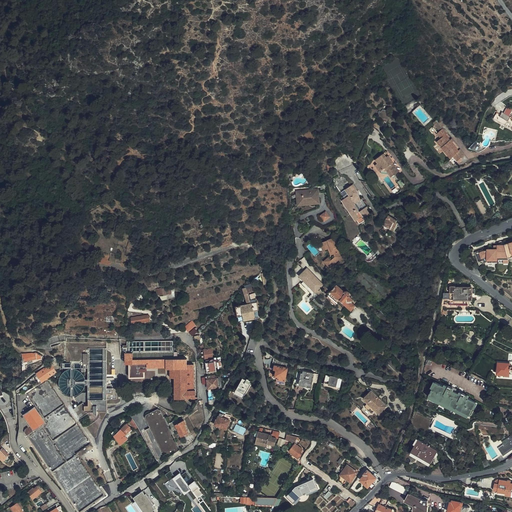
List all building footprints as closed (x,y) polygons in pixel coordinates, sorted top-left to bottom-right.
[(441,127),(446,123),(441,114),(435,119),(441,127)] [(441,127),(435,119),(431,122),(439,131),(442,129),(441,127)] [(458,151),(452,143),(449,140),(445,135),(446,133),(442,129),(439,131),(436,133),(440,138),(436,142),(449,158),(452,156),(457,161),(464,155),(459,150),(458,151)] [(400,171),(389,154),(387,156),(384,153),(375,159),(378,163),(375,165),(380,171),(383,169),(386,170),(391,177),(400,171)] [(379,193),(369,179),(364,182),(374,196),(379,193)] [(353,184),(340,192),(344,198),(341,200),(356,221),(357,220),(359,223),(373,214),(367,206),(362,210),(356,202),(361,199),(357,193),(358,192),(353,184)] [(297,205),(305,205),(305,203),(311,202),(312,204),(319,203),(318,189),(296,191),(297,205)] [(323,220),(330,218),(327,212),(321,214),(323,220)] [(383,223),(385,224),(388,226),(392,229),(398,219),(390,213),(383,223)] [(117,252),(119,239),(101,237),(99,250),(117,252)] [(321,247),(324,246),(325,249),(328,248),(330,255),(333,254),(334,256),(330,259),(328,257),(323,260),(329,267),(339,258),(336,252),(339,251),(334,237),(319,242),(321,247)] [(497,263),(497,260),(496,246),(493,246),(493,248),(487,248),(486,249),(486,250),(486,263),(489,263),(497,263)] [(508,260),(508,259),(504,246),(496,246),(497,260),(503,260),(508,260)] [(479,265),(481,269),(489,263),(486,263),(486,250),(483,251),(482,249),(474,252),(479,265)] [(325,286),(307,268),(299,276),(316,294),(325,286)] [(242,304),(237,305),(238,315),(243,314),(243,319),(255,318),(254,311),(259,311),(259,302),(258,303),(252,303),(251,300),(249,292),(258,290),(257,285),(245,288),(248,303),(242,304)] [(327,295),(337,303),(340,300),(351,310),(355,305),(354,304),(355,302),(352,300),(353,299),(349,296),(350,295),(349,293),(347,291),(344,291),(337,285),(331,292),(330,291),(327,295)] [(471,299),(472,289),(455,288),(456,286),(451,286),(450,292),(452,293),(452,299),(470,300),(471,299)] [(173,290),(170,290),(170,292),(169,293),(166,293),(166,295),(167,298),(174,297),(173,290)] [(337,303),(327,295),(325,297),(334,306),(337,303)] [(150,321),(149,315),(130,317),(131,324),(150,321)] [(188,330),(196,327),(194,321),(185,325),(188,330)] [(493,338),(501,324),(499,322),(494,332),(489,341),(491,343),(494,339),(493,338)] [(491,344),(488,342),(483,352),(486,353),(491,344)] [(212,358),(211,348),(204,349),(205,359),(212,358)] [(81,418),(89,412),(94,412),(98,414),(98,410),(108,410),(107,399),(117,399),(116,384),(107,384),(106,349),(88,349),(89,353),(89,363),(84,363),(63,363),(63,368),(89,368),(90,392),(82,393),(76,398),(80,404),(74,408),(81,418)] [(177,352),(174,352),(174,358),(132,359),(132,352),(127,352),(124,352),(125,363),(128,363),(129,377),(144,377),(144,367),(166,367),(166,369),(169,369),(170,378),(174,378),(174,398),(195,397),(195,390),(193,390),(193,364),(187,364),(186,358),(177,358),(177,352)] [(32,353),(21,353),(23,360),(23,364),(27,364),(26,362),(31,361),(32,363),(36,362),(36,360),(35,353),(32,353)] [(284,381),(288,362),(278,360),(273,358),(272,363),(274,363),(273,368),(275,369),(275,371),(274,372),(274,374),(275,375),(276,375),(277,376),(278,376),(277,379),(284,381)] [(216,371),(215,360),(206,361),(207,372),(216,371)] [(511,363),(498,363),(497,374),(509,375),(509,374),(511,373),(511,363)] [(47,369),(45,367),(36,373),(37,374),(42,382),(50,376),(49,376),(53,373),(53,374),(55,372),(54,371),(58,368),(58,364),(55,364),(54,364),(52,365),(47,369)] [(84,388),(85,387),(85,385),(86,384),(86,382),(86,380),(86,379),(85,377),(84,376),(84,374),(83,373),(82,372),(80,371),(79,370),(77,370),(76,369),(74,369),(73,369),(71,369),(70,369),(68,369),(67,370),(65,371),(64,372),(63,373),(62,374),(61,376),(60,377),(60,379),(59,380),(59,382),(59,383),(60,385),(60,386),(61,388),(62,389),(63,391),(64,392),(65,393),(66,394),(68,394),(69,395),(71,395),(73,395),(74,395),(76,395),(77,394),(79,394),(80,393),(81,392),(83,391),(84,389),(84,388)] [(311,385),(314,373),(303,370),(302,374),(301,374),(299,382),(311,385)] [(339,390),(341,379),(333,377),(334,374),(329,373),(327,376),(326,375),(324,384),(329,386),(329,384),(335,385),(334,389),(339,390)] [(218,374),(206,375),(208,388),(219,386),(218,374)] [(242,397),(249,385),(248,384),(249,381),(250,379),(245,377),(245,379),(241,377),(234,393),(242,397)] [(5,390),(11,395),(11,392),(9,389),(7,387),(4,385),(0,382),(0,394),(4,394),(3,391),(5,390)] [(476,401),(471,399),(464,396),(465,393),(462,392),(461,394),(450,389),(451,387),(448,385),(447,387),(440,384),(436,382),(430,395),(470,414),(476,401)] [(371,390),(363,398),(368,403),(366,404),(366,405),(373,411),(375,409),(379,413),(384,409),(387,406),(371,390)] [(373,411),(366,405),(364,406),(371,413),(373,411)] [(45,423),(34,407),(24,415),(31,425),(26,429),(26,432),(28,435),(45,423)] [(178,448),(160,409),(157,408),(145,414),(145,417),(150,428),(155,440),(156,441),(163,455),(165,456),(177,450),(178,448)] [(220,412),(217,419),(216,419),(214,424),(216,424),(226,428),(229,420),(231,416),(220,412)] [(457,440),(464,427),(434,417),(432,423),(433,424),(431,428),(436,430),(436,432),(438,432),(440,432),(440,434),(442,434),(442,433),(443,434),(443,436),(446,436),(446,435),(457,440)] [(178,421),(177,418),(174,419),(173,420),(175,425),(181,435),(188,432),(183,423),(184,422),(183,419),(178,421)] [(136,425),(132,419),(128,422),(133,428),(136,425)] [(116,428),(113,430),(116,433),(113,435),(120,444),(127,439),(125,436),(132,429),(126,424),(118,431),(116,428)] [(244,435),(246,429),(237,424),(234,430),(244,435)] [(155,440),(150,428),(146,430),(151,441),(155,440)] [(273,430),(272,435),(271,437),(276,438),(278,439),(280,432),(273,430)] [(267,443),(269,434),(258,431),(257,434),(256,434),(254,440),(255,440),(266,443),(267,443)] [(272,435),(269,434),(267,443),(266,443),(265,446),(265,448),(273,450),(276,438),(271,437),(272,435)] [(297,436),(287,434),(286,439),(285,441),(296,443),(297,436)] [(511,450),(511,434),(496,445),(503,457),(511,450)] [(439,450),(436,448),(431,445),(433,442),(429,440),(427,443),(419,438),(412,450),(432,462),(439,450)] [(163,455),(156,441),(152,443),(159,457),(163,455)] [(301,452),(304,449),(296,443),(290,451),(299,458),(303,453),(301,452)] [(0,446),(0,457),(3,461),(9,456),(0,446)] [(43,455),(57,476),(61,474),(58,469),(69,462),(64,455),(67,453),(63,446),(48,456),(46,454),(43,455)] [(365,467),(368,463),(362,459),(356,455),(354,458),(364,464),(363,466),(365,467)] [(344,469),(343,471),(340,475),(350,482),(357,472),(347,465),(344,469)] [(372,483),(377,477),(368,470),(365,474),(366,474),(361,480),(369,486),(372,483)] [(203,494),(196,480),(188,484),(182,472),(165,481),(170,492),(177,488),(181,495),(193,488),(205,511),(206,511),(210,510),(202,495),(203,494)] [(128,480),(125,476),(120,480),(123,484),(128,480)] [(318,488),(316,478),(299,482),(285,496),(293,503),(305,491),(318,488)] [(508,480),(500,479),(498,479),(497,480),(495,482),(494,483),(493,490),(506,492),(505,496),(511,496),(511,483),(511,480),(508,480)] [(390,487),(404,494),(407,489),(393,482),(390,487)] [(42,493),(37,487),(34,490),(33,489),(28,492),(33,500),(35,498),(37,496),(42,493)] [(142,491),(133,497),(143,511),(149,511),(155,509),(152,505),(153,505),(146,493),(144,494),(142,491)] [(421,500),(409,493),(403,502),(413,507),(412,511),(427,511),(427,503),(427,501),(429,499),(424,496),(421,500)] [(278,497),(255,497),(256,511),(263,511),(262,502),(269,501),(269,506),(273,505),(278,497)] [(370,501),(366,504),(376,508),(374,511),(377,511),(379,506),(393,511),(392,511),(395,511),(396,509),(390,507),(390,508),(385,506),(388,500),(382,498),(380,504),(370,501)] [(468,511),(469,508),(461,506),(462,503),(451,500),(448,511),(468,511)] [(22,511),(17,503),(10,507),(13,511),(22,511)]
